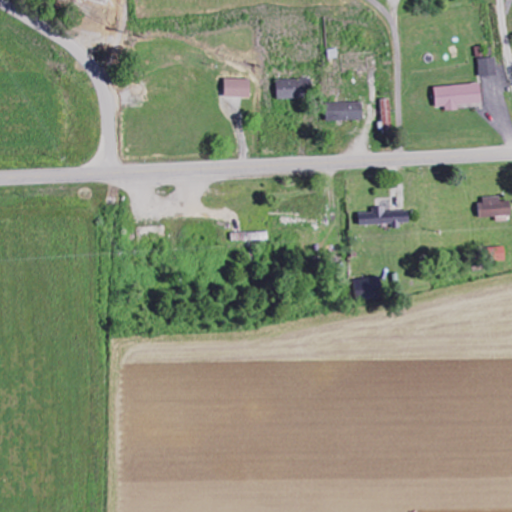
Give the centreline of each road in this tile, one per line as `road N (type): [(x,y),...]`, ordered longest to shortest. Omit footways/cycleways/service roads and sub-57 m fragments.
road 1 (secondary): [(0,178),(511,153)]
road 2 (residential): [(114,174),(110,111),(95,68),(71,43),(1,0)]
road 3 (residential): [(401,160),(397,36),(369,0)]
